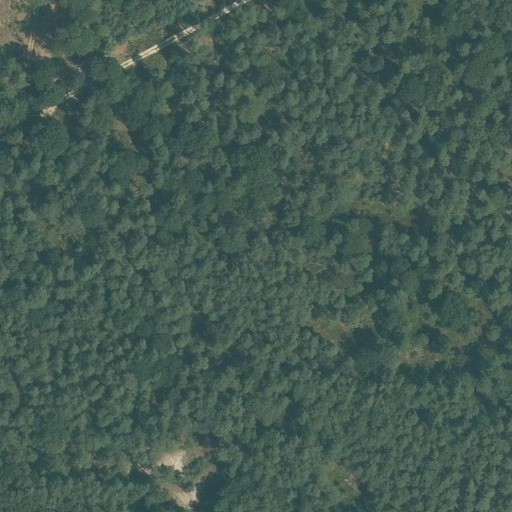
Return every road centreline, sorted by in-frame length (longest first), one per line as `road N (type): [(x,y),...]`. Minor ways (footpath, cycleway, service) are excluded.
road 1 (track): [(244,0),(20,126)]
road 2 (track): [(38,0),(20,126)]
